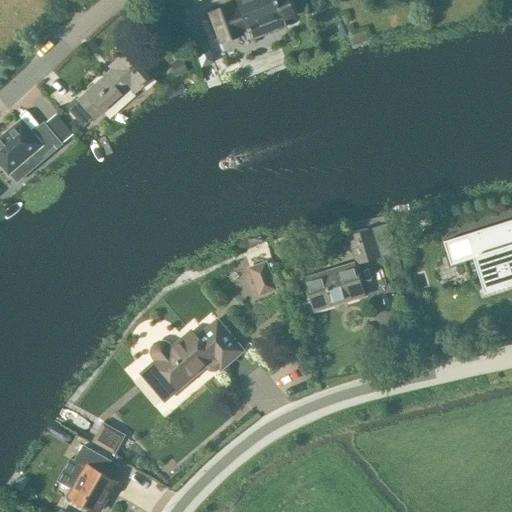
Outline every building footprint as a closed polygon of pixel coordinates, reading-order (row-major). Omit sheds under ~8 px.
[(209,13),(221,43),(228,40),(227,36),(248,28),(252,39),(285,27),(283,20),(294,16),(287,0),(237,0),(240,7),(233,9),(231,5),(209,13)] [(185,22),(197,52),(208,48),(197,18),(185,22)] [(113,68),(79,98),(77,96),(65,106),(83,127),(95,118),(131,88),(134,92),(154,75),(131,48),(110,65),(113,68)] [(170,64),(175,77),(188,72),(182,59),(170,64)] [(21,119),(0,136),(0,166),(8,176),(32,156),(39,164),(62,144),(45,123),(44,122),(32,132),(21,119)] [(511,220),(469,234),(484,280),(481,281),(484,293),(511,284),(511,220)] [(305,283),(316,324),(390,303),(372,240),(350,246),(352,254),(316,263),(320,279),(305,283)] [(278,289),(267,260),(248,267),(258,296),(278,289)] [(296,319),(306,316),(303,308),(293,311),(296,319)] [(152,359),(154,360),(142,370),(167,398),(177,389),(205,365),(211,369),(215,369),(220,366),(222,368),(243,349),(216,318),(198,334),(191,328),(172,345),(166,340),(160,339),(154,342),(151,347),(149,353),(152,359)] [(102,422),(91,442),(114,455),(126,435),(102,422)] [(119,465),(82,444),(74,458),(71,457),(59,475),(74,483),(67,495),(95,511),(97,511),(115,480),(111,478),(119,465)]
